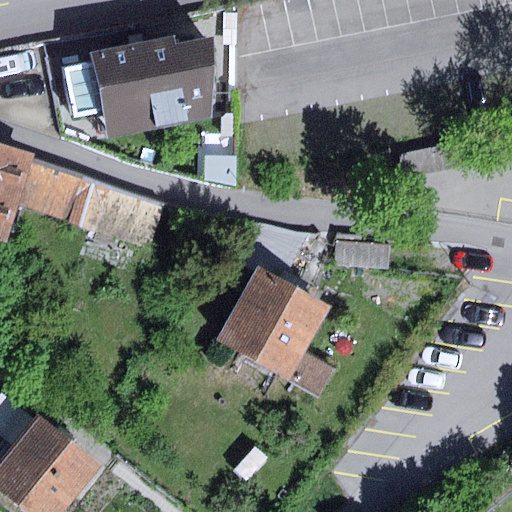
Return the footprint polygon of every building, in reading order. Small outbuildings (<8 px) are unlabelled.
[(175,36),(92,53),(93,62),(103,113),(110,142),(213,121),(215,39),(177,47),(175,36)] [(103,113),(93,62),(61,68),(72,120),(103,113)] [(35,155),(0,144),(0,242),(8,245),(19,207),(33,165),(33,162),(35,155)] [(238,157),(205,157),(205,183),(237,188),(238,157)] [(163,208),(33,165),(19,207),(149,250),(163,208)] [(255,268),(281,283),(303,235),(257,223),(238,259),(255,268)] [(391,248),(338,244),(336,266),(389,270),(391,248)] [(255,268),(214,341),(285,381),(326,308),(281,283),(255,268)] [(333,371),(306,356),(291,384),(318,399),(333,371)] [(65,511),(102,466),(39,415),(0,463),(0,492),(24,511),(65,511)]
